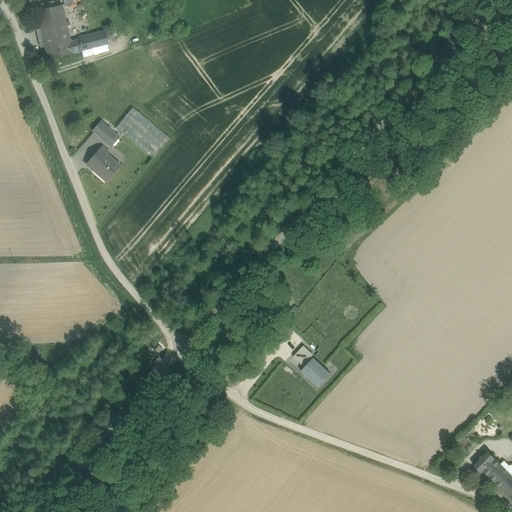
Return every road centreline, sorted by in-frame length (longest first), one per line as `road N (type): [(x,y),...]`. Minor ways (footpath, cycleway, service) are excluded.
road 1 (track): [(180,345),(488,0)]
road 2 (track): [(180,345),(109,264),(9,0)]
road 3 (track): [(511,507),(257,410),(180,345)]
road 4 (track): [(37,511),(180,345)]
